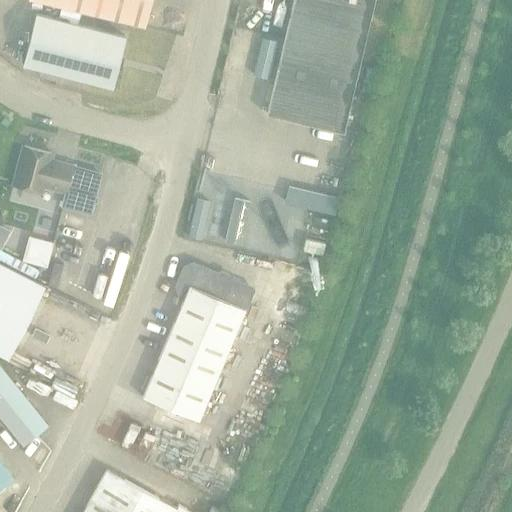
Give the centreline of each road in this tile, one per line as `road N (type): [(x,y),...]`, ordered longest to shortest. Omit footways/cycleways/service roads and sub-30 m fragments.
road 1 (unclassified): [(34,511),(118,353),(184,147)]
road 2 (unclassified): [(511,292),(409,511)]
road 3 (unclassified): [(184,147),(27,103),(0,82)]
road 4 (unclassified): [(184,147),(217,0)]
